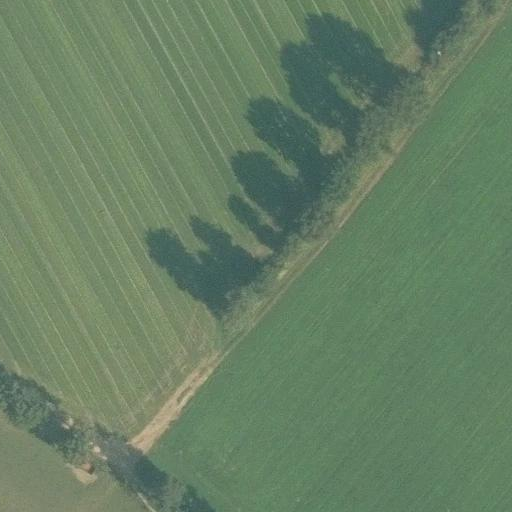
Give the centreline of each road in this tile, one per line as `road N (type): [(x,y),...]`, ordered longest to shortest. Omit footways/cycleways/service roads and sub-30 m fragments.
road 1 (track): [(509,0),(385,165),(123,468)]
road 2 (track): [(0,383),(77,424),(163,511)]
